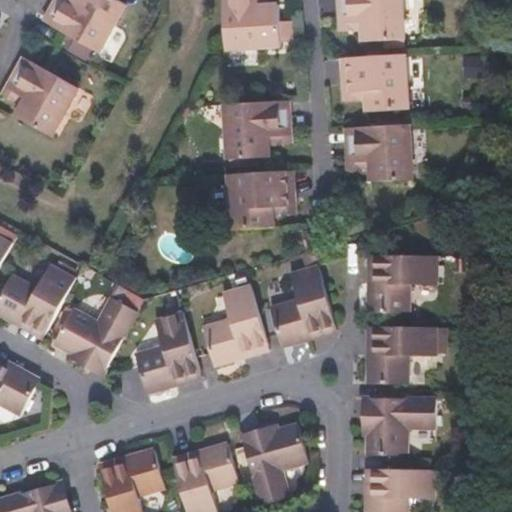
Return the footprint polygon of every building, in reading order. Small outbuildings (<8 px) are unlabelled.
[(55,0),(44,20),(52,24),(65,0),(55,0)] [(65,0),(52,24),(100,50),(128,1),(126,0),(65,0)] [(258,0),(223,0),(226,49),(281,47),(281,45),(280,23),(280,5),(267,6),(259,6),(258,0)] [(348,0),(340,0),(342,32),(363,31),(363,23),(350,24),(348,0)] [(348,0),(350,24),(363,23),(363,31),(364,43),(407,41),(404,0),(348,0)] [(296,22),(280,23),(281,45),(297,45),(296,22)] [(31,60),(25,56),(3,95),(22,106),(26,99),(14,92),(31,60)] [(365,58),(352,59),(354,93),(368,93),(368,101),(369,113),(411,112),(407,56),(365,58)] [(352,59),(344,59),(346,103),(368,101),(368,93),(354,93),(352,59)] [(80,87),(31,60),(14,92),(26,99),(22,106),(16,116),(53,136),(80,87)] [(285,136),(272,136),(273,146),(295,144),(292,101),(284,102),(285,136)] [(284,102),(228,105),(231,159),(273,157),(273,146),(272,136),(285,136),(284,102)] [(370,128),(357,128),(358,163),(373,162),(374,172),(375,183),(415,182),(411,126),(370,128)] [(357,128),(348,129),(351,172),(374,172),(373,162),(358,163),(357,128)] [(296,172),(286,173),(287,208),(276,209),(277,216),(298,215),(296,172)] [(274,173),(231,176),(234,231),(277,229),(277,228),(277,216),(276,209),(287,208),(286,173),(274,173)] [(0,268),(15,240),(0,232),(0,268)] [(378,290),(374,290),(373,313),(381,313),(413,314),(414,285),(443,286),(444,256),(380,255),(378,290)] [(302,300),(273,307),(281,332),(284,345),(306,338),(305,334),(338,325),(320,262),(294,270),(302,300)] [(14,274),(3,295),(0,299),(0,310),(15,319),(17,316),(49,333),(51,329),(80,277),(54,263),(40,288),(14,274)] [(225,290),(234,317),(205,325),(212,351),(216,364),(238,358),(237,353),(271,343),(269,335),(253,282),(225,290)] [(76,308),(62,334),(58,342),(75,352),(107,369),(110,363),(139,311),(115,298),(101,322),(76,308)] [(186,309),(157,317),(165,345),(137,353),(141,364),(148,392),(171,385),(169,380),(204,370),(199,355),(186,309)] [(381,326),(377,326),(375,361),(371,361),(370,383),(385,383),(410,383),(411,356),(440,356),(441,327),(381,326)] [(75,352),(74,357),(105,373),(107,369),(75,352)] [(0,362),(0,401),(23,415),(42,380),(22,369),(20,373),(0,362)] [(385,398),(371,397),(370,432),(369,455),(385,456),(408,457),(409,427),(437,428),(438,399),(385,398)] [(245,440),(246,445),(263,504),(290,496),(283,469),(310,461),(299,424),(280,429),(245,440)] [(280,429),(278,425),(243,435),(245,440),(280,429)] [(176,463),(177,468),(189,511),(218,511),(212,489),(241,481),(232,450),(230,443),(208,450),(209,453),(176,463)] [(135,461),(102,470),(113,511),(142,511),(138,496),(166,489),(162,473),(156,450),(134,456),(135,461)] [(385,470),(373,470),(372,504),(369,504),(368,511),(406,511),(407,500),(436,500),(437,471),(385,470)] [(72,511),(65,482),(60,483),(68,511),(72,511)] [(0,499),(0,511),(68,511),(60,483),(0,499)]
